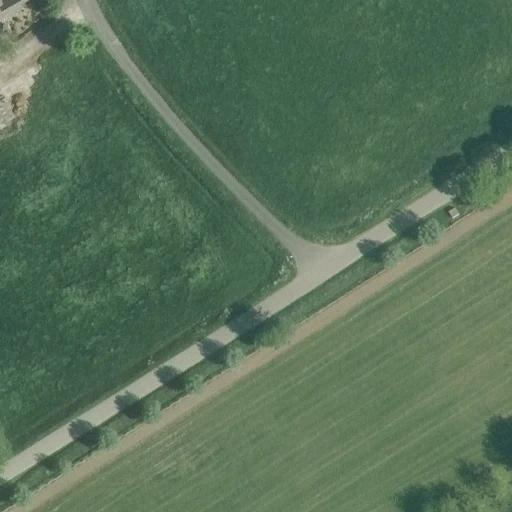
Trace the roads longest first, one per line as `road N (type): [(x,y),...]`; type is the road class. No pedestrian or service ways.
road 1 (unclassified): [(0,475),(318,272)]
road 2 (unclassified): [(318,272),(130,71),(88,0)]
road 3 (unclassified): [(318,272),(511,151)]
